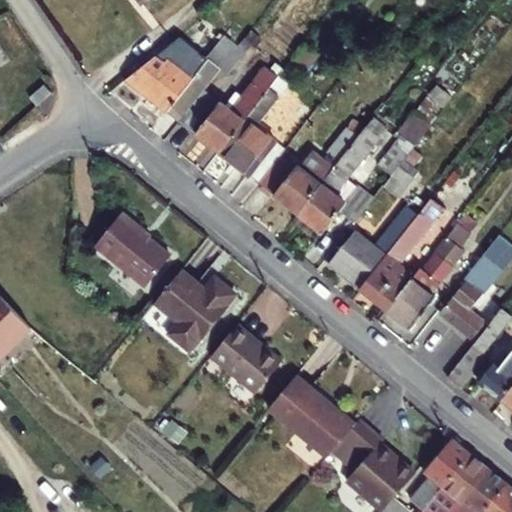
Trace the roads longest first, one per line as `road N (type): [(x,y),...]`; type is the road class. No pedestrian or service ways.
road 1 (residential): [(511,460),(95,110)]
road 2 (residential): [(16,0),(95,110)]
